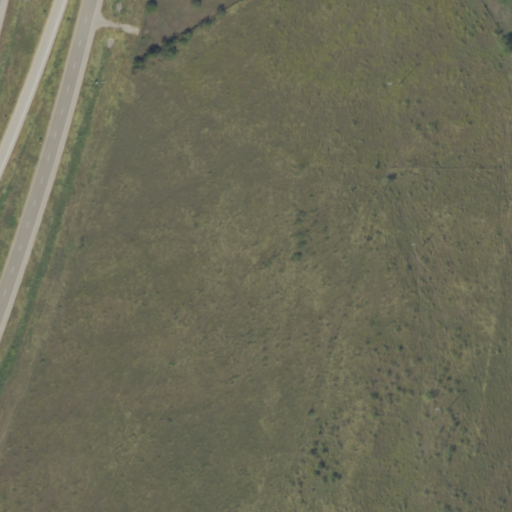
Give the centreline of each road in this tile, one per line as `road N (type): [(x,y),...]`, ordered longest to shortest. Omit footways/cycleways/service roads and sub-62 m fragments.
road 1 (tertiary): [(0,301),(87,0)]
road 2 (motorway): [(0,156),(57,0)]
